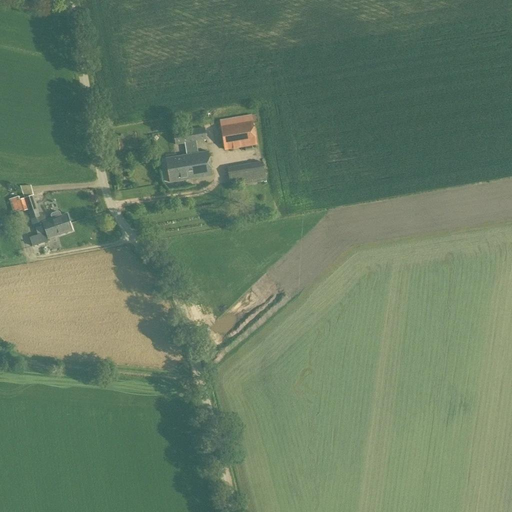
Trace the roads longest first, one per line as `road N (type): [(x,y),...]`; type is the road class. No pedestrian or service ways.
road 1 (unclassified): [(234,511),(177,301),(108,207),(67,0)]
road 2 (track): [(0,360),(198,377)]
